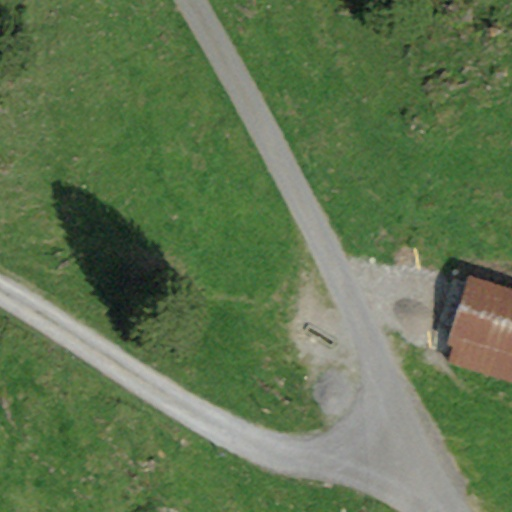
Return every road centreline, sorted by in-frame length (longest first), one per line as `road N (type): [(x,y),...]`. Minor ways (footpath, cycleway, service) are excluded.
road 1 (track): [(450,511),(407,460),(309,466),(271,458),(0,289)]
road 2 (unclassified): [(407,460),(391,396),(337,271),(191,0)]
